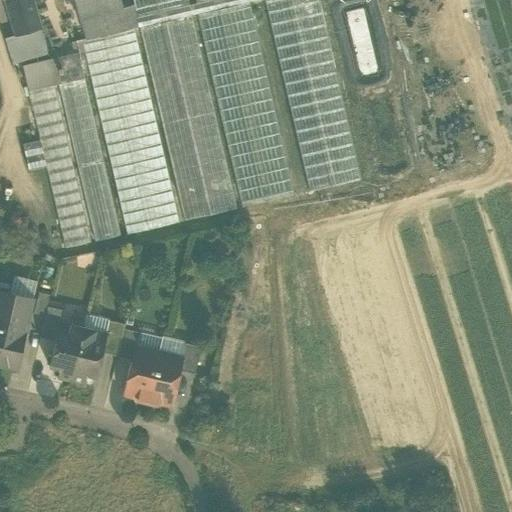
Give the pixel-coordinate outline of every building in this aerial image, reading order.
[(32,0),(4,0),(15,35),(4,39),(12,64),(46,54),(47,50),(32,0)] [(75,0),(82,19),(80,20),(80,21),(122,9),(122,8),(120,8),(117,0),(75,0)] [(188,0),(131,0),(133,5),(136,18),(190,5),(188,0)] [(190,5),(136,18),(138,28),(192,15),(196,14),(247,2),(250,2),(257,0),(213,0),(195,4),(190,5)] [(263,0),(308,192),(361,180),(318,0),(263,0)] [(247,2),(196,14),(241,208),(294,195),(250,2),(247,2)] [(122,9),(80,21),(86,40),(134,29),(138,28),(136,18),(133,5),(122,9)] [(346,9),(348,26),(364,24),(362,8),(346,9)] [(192,15),(138,28),(183,221),(237,209),(192,15)] [(86,40),(81,42),(125,234),(179,222),(134,29),(86,40)] [(78,53),(22,66),(28,91),(54,85),(57,84),(83,78),(78,53)] [(83,78),(57,84),(94,242),(120,235),(83,78)] [(28,91),(27,91),(64,249),(90,242),(54,85),(28,91)] [(32,299),(0,291),(0,365),(16,369),(32,299)] [(49,295),(38,292),(33,314),(44,316),(47,306),(49,295)] [(63,310),(47,306),(44,316),(39,338),(54,341),(59,321),(60,322),(63,310)] [(108,320),(105,332),(107,332),(102,352),(117,355),(123,328),(124,324),(108,320)] [(60,322),(59,321),(54,341),(48,367),(59,369),(57,378),(70,381),(83,327),(60,322)] [(105,332),(83,327),(70,381),(84,384),(86,375),(96,378),(102,352),(107,332),(105,332)] [(139,332),(123,328),(117,355),(132,359),(134,348),(136,348),(139,332)] [(200,346),(184,342),(180,358),(181,359),(179,370),(194,373),(200,346)] [(136,348),(134,348),(132,359),(124,393),(147,399),(158,353),(136,348)] [(180,358),(158,353),(147,399),(171,404),(179,370),(181,359),(180,358)]
